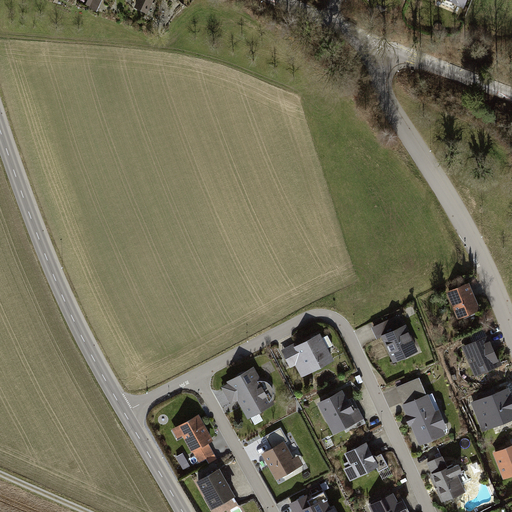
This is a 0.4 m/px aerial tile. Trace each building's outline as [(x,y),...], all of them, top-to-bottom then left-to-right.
[(98,10),(103,0),(91,0),(89,5),(98,10)] [(140,0),(137,7),(147,12),(152,0),(140,0)] [(469,285),(450,293),(459,316),(478,309),(469,285)] [(405,326),(384,336),(395,361),(406,356),(405,353),(415,348),(405,326)] [(299,344),(283,352),(290,365),(303,358),(307,366),(318,360),(320,365),(331,360),(326,349),(333,346),(328,336),(321,339),(319,336),(300,346),(299,344)] [(488,338),(465,347),(477,374),(500,364),(488,338)] [(236,379),(231,382),(232,383),(225,387),(233,401),(240,397),(250,415),(271,404),(270,401),(272,398),(273,394),(273,390),(271,386),(268,383),(263,381),(259,381),(253,370),(248,373),(244,373),(240,374),(238,376),(236,379)] [(425,393),(419,378),(403,386),(409,400),(425,393)] [(409,400),(403,386),(398,387),(405,405),(427,396),(425,393),(409,400)] [(484,398),(476,402),(480,413),(482,412),(485,418),(480,420),(484,429),(511,418),(511,398),(508,389),(496,394),(494,391),(483,395),(484,398)] [(341,392),(321,403),(336,432),(344,428),(347,433),(366,423),(358,408),(353,410),(348,401),(346,402),(341,392)] [(433,393),(427,396),(436,415),(441,413),(446,424),(441,426),(444,434),(449,431),(433,393)] [(427,396),(405,405),(409,414),(406,416),(410,426),(414,425),(422,443),(444,434),(441,426),(446,424),(441,413),(436,415),(427,396)] [(198,417),(181,427),(200,461),(213,454),(207,442),(211,440),(198,417)] [(289,441),(281,428),(266,436),(273,449),(265,454),(278,477),(297,466),(284,443),(289,441)] [(366,444),(348,454),(351,460),(345,463),(348,469),(354,466),(358,475),(376,466),(379,472),(389,466),(382,453),(373,458),(366,444)] [(511,446),(496,453),(506,477),(511,474),(511,446)] [(442,456),(428,462),(445,500),(465,491),(457,473),(460,471),(462,469),(461,467),(460,465),(458,465),(454,466),(453,465),(448,467),(442,456)] [(220,470),(199,481),(207,496),(206,497),(212,508),(219,504),(223,511),(225,511),(239,504),(220,470)] [(306,496),(292,504),(296,511),(335,511),(334,509),(330,511),(325,501),(328,499),(323,489),(307,498),(306,496)] [(377,499),(370,502),(375,511),(409,511),(403,499),(396,502),(393,495),(379,502),(377,499)]
